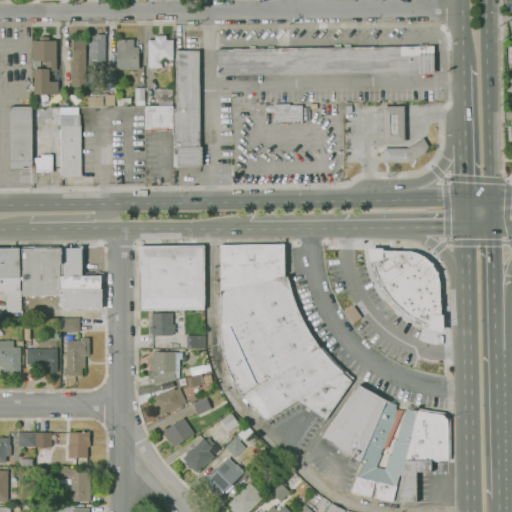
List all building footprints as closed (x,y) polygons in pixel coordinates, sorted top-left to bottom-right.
[(105,66),(98,66),(98,60),(87,60),(87,40),(89,40),(89,35),(95,35),(95,34),(105,34),(105,66)] [(148,68),(148,40),(155,40),(155,35),(166,35),(166,39),(172,39),(173,59),(161,60),(161,67),(148,68)] [(58,94),(34,94),(34,67),(32,67),(32,61),(32,40),(39,40),(39,36),(49,36),(49,40),(56,40),(56,66),(56,71),(51,71),(51,66),(46,66),(46,60),(39,60),(39,66),(40,66),(40,68),(49,68),(49,81),(58,81),(58,94)] [(86,86),(71,87),(70,78),(70,59),(73,59),(73,39),(86,39),(86,86)] [(139,69),(116,69),(116,39),(134,39),(133,47),(139,47),(139,69)] [(418,73),(219,75),(218,49),(434,46),(434,73),(433,73),(433,74),(432,74),(431,73),(430,73),(429,74),(428,74),(427,74),(426,73),(425,74),(424,74),(423,74),(422,73),(422,74),(420,74),(419,74),(418,74),(418,73)] [(200,146),(201,146),(201,147),(202,147),(202,148),(202,149),(202,150),(201,150),(202,151),(202,152),(203,153),(202,153),(202,154),(201,154),(202,155),(202,156),(202,157),(202,158),(201,158),(202,158),(202,159),(202,160),(203,160),(202,161),(202,162),(201,162),(202,163),(202,164),(202,165),(202,166),(201,166),(178,166),(174,166),(173,130),(173,108),(176,108),(175,51),(199,50),(200,146)] [(107,86),(107,71),(116,71),(116,86),(107,86)] [(135,105),(135,87),(144,87),(145,105),(135,105)] [(172,104),(158,104),(158,88),(172,88),(172,104)] [(75,105),(68,96),(74,91),(81,100),(75,105)] [(89,106),(88,97),(101,96),(101,94),(115,94),(115,105),(89,106)] [(131,105),(117,105),(117,98),(119,98),(119,97),(122,97),(122,98),(125,98),(125,97),(131,97),(131,105)] [(302,123),(274,124),(274,104),(290,103),(290,109),(296,109),(296,105),(302,105),(302,123)] [(173,130),(166,131),(166,129),(152,130),(152,131),(145,131),(145,105),(173,105),(173,108),(173,130)] [(32,139),(32,167),(23,167),(23,169),(10,169),(10,106),(31,106),(31,108),(32,139)] [(383,142),(382,106),(404,106),(405,142),(383,142)] [(60,108),(60,107),(80,107),(80,125),(81,125),(81,177),(60,177),(60,138),(60,108)] [(60,138),(44,139),(32,139),(31,108),(60,108),(60,138)] [(409,162),(383,163),(383,148),(405,148),(423,137),(430,149),(409,162)] [(40,157),(40,154),(52,154),(52,173),(34,173),(34,157),(40,157)] [(325,420),(297,401),(265,420),(242,396),(269,380),(268,378),(241,395),(241,393),(239,391),(236,387),(234,383),(232,378),(229,372),(227,367),(226,363),(224,356),(222,349),(221,344),(221,337),(220,329),(220,245),(284,244),(285,275),(285,276),(288,276),(289,282),(290,285),(291,291),(293,295),(295,301),(297,307),(299,313),(302,318),(305,324),(308,329),(310,333),(312,337),(316,342),(320,348),(322,346),(325,350),(327,353),(330,356),(334,360),(337,364),(339,366),(342,369),(345,371),(346,371),(347,371),(347,372),(348,373),(349,374),(350,375),(351,376),(352,376),(353,377),(353,378),(353,379),(352,381),(325,420)] [(204,309),(140,310),(139,246),(203,245),(204,309)] [(434,247),(374,252),(378,306),(401,304),(402,325),(439,323),(434,247)] [(7,312),(6,294),(4,294),(4,290),(0,290),(0,248),(19,248),(20,277),(19,277),(20,290),(21,290),(21,312),(7,312)] [(59,295),(22,296),(22,248),(59,248),(59,276),(59,289),(59,295)] [(63,276),(62,248),(81,248),(82,276),(100,276),(100,289),(59,289),(59,276),(63,276)] [(100,289),(102,289),(102,310),(62,310),(62,308),(60,308),(59,295),(59,289),(100,289)] [(172,336),(152,336),(152,334),(150,334),(150,326),(152,326),(152,313),(172,313),(172,324),(174,324),(175,332),(172,332),(172,336)] [(79,331),(60,331),(60,318),(79,317),(79,331)] [(205,348),(186,348),(186,335),(205,335),(205,348)] [(64,376),(64,367),(67,367),(66,341),(81,340),(81,337),(89,337),(89,355),(85,356),(85,367),(82,368),(82,376),(64,376)] [(20,373),(3,373),(3,366),(0,366),(0,340),(13,340),(13,347),(20,347),(20,373)] [(57,373),(46,373),(46,367),(41,367),(41,363),(27,363),(27,348),(57,348),(57,373)] [(154,384),(152,376),(158,375),(158,370),(152,371),(152,366),(150,366),(150,365),(147,365),(147,358),(150,358),(150,357),(152,357),(152,352),(175,352),(176,371),(174,371),(176,379),(154,384)] [(191,375),(190,368),(203,365),(205,372),(191,375)] [(189,387),(187,377),(201,374),(203,384),(189,387)] [(406,408),(417,410),(418,408),(444,412),(450,418),(450,460),(431,460),(431,471),(416,471),(416,502),(395,502),(402,475),(399,474),(392,502),(382,499),(381,501),(376,500),(376,498),(369,496),(369,498),(351,494),(352,492),(350,491),(362,465),(359,463),(323,437),(359,384),(361,386),(386,400),(389,401),(391,402),(391,400),(395,402),(394,404),(396,404),(395,419),(380,454),(381,455),(376,467),(385,469),(388,454),(391,455),(394,440),(396,440),(401,421),(400,421),(406,408)] [(161,416),(158,409),(156,410),(152,403),(154,402),(152,397),(173,387),(175,389),(179,387),(186,403),(182,405),(182,406),(161,416)] [(197,415),(193,404),(206,398),(211,408),(197,415)] [(230,432),(229,431),(228,432),(227,430),(225,431),(220,423),(221,422),(220,420),(231,413),(239,424),(232,430),(232,431),(230,432)] [(174,447),(163,431),(183,417),(194,433),(174,447)] [(243,440),(238,436),(246,428),(251,432),(243,440)] [(88,458),(68,458),(68,444),(69,444),(69,431),(89,431),(89,441),(90,441),(90,447),(88,447),(88,458)] [(35,446),(18,446),(18,432),(35,432),(35,446)] [(35,432),(52,432),(52,434),(58,434),(58,444),(51,444),(51,447),(35,447),(35,446),(35,432)] [(252,444),(248,440),(252,435),(256,439),(252,444)] [(6,462),(0,462),(0,437),(10,437),(10,445),(11,445),(11,456),(6,456),(6,462)] [(235,458),(225,447),(235,437),(245,448),(235,458)] [(195,475),(184,464),(186,462),(182,458),(187,454),(186,453),(190,449),(191,450),(203,438),(205,440),(208,438),(214,443),(211,446),(212,446),(208,451),(213,456),(195,475)] [(254,458),(248,457),(247,451),(251,447),(256,448),(258,454),(254,458)] [(219,496),(215,492),(213,494),(207,487),(209,485),(203,480),(216,467),(217,469),(228,457),(236,465),(237,464),(242,470),(241,471),(243,472),(219,496)] [(21,466),(20,459),(32,458),(33,465),(21,466)] [(253,475),(248,470),(256,462),(261,467),(253,475)] [(90,501),(71,501),(71,488),(58,489),(58,479),(57,479),(56,468),(72,468),(82,468),(82,471),(90,471),(90,501)] [(8,500),(0,500),(0,470),(7,470),(8,500)] [(248,511),(233,511),(230,509),(231,507),(228,504),(249,482),(264,496),(248,511)] [(280,501),(271,493),(280,483),(290,492),(280,501)] [(344,511),(325,511),(330,503),(345,510),(344,511)]
